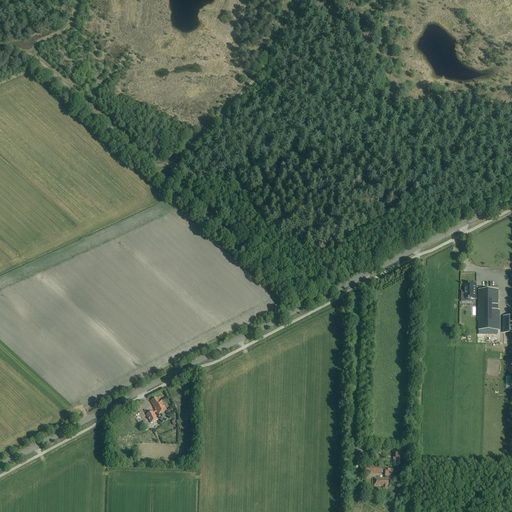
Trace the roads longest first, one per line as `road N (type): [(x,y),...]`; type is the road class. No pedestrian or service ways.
road 1 (tertiary): [(0,466),(511,199)]
road 2 (track): [(216,120),(228,125),(291,112),(437,149),(487,144),(511,155)]
road 3 (track): [(417,248),(410,511)]
road 4 (track): [(216,120),(177,160),(155,164),(24,51)]
